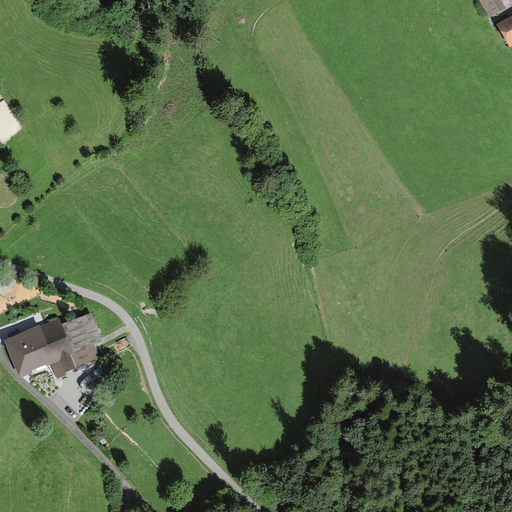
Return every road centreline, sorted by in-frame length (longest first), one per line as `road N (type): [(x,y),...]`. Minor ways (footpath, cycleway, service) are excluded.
road 1 (residential): [(259,511),(163,412),(136,329),(112,303),(0,260)]
road 2 (residential): [(123,511),(125,495),(112,468),(0,355)]
